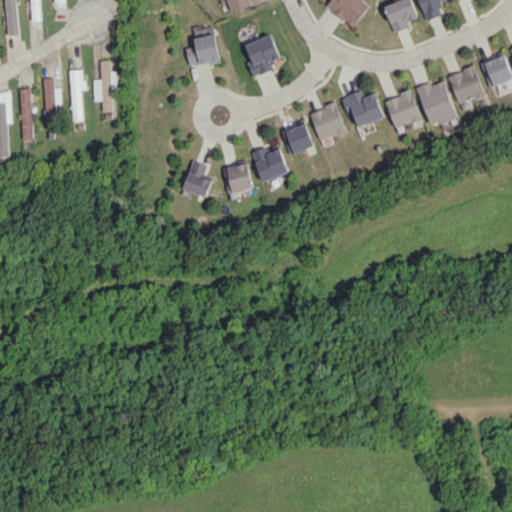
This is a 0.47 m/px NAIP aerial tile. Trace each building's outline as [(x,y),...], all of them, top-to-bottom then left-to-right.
[(17,34),(15,0),(4,0),(6,34),(17,34)] [(40,20),(39,0),(30,0),(31,20),(40,20)] [(259,4),(258,0),(227,0),(230,11),(259,4)] [(330,0),(326,5),(354,26),(371,4),(365,0),(330,0)] [(419,17),(412,0),(399,0),(385,5),(395,32),(410,26),(409,21),(419,17)] [(419,0),(427,20),(444,14),(439,1),(442,0),(419,0)] [(194,37),(195,46),(185,47),(188,66),(219,61),(216,34),(194,37)] [(243,44),(255,75),(273,69),(270,61),(280,57),(271,34),(243,44)] [(511,90),(511,86),(509,79),(511,77),(511,69),(505,51),(483,60),(496,96),(511,90)] [(93,100),(102,100),(102,111),(111,111),(110,60),(100,60),(100,79),(93,79),(93,100)] [(486,93),(475,65),(449,75),(460,104),(486,93)] [(83,119),(81,89),(84,89),(83,69),(69,69),(72,120),(83,119)] [(47,126),(57,124),(52,77),(41,78),(47,126)] [(445,80),(435,84),(434,81),(417,86),(431,125),(441,122),(443,129),(460,123),(445,80)] [(32,138),(30,88),(20,88),(21,139),(32,138)] [(422,118),(412,89),(385,98),(396,128),(422,118)] [(11,123),(10,91),(0,91),(0,159),(9,159),(7,123),(11,123)] [(385,117),(377,92),(363,97),(361,91),(342,97),(347,111),(353,109),(358,125),(385,117)] [(347,130),(336,102),(310,112),(320,140),(347,130)] [(291,154),(315,145),(306,120),(282,129),(291,154)] [(290,170),(278,142),(252,153),(264,182),(290,170)] [(208,195),(212,176),(205,175),(207,163),(190,160),(184,190),(208,195)] [(254,188),(248,160),(223,165),(229,193),(254,188)]
